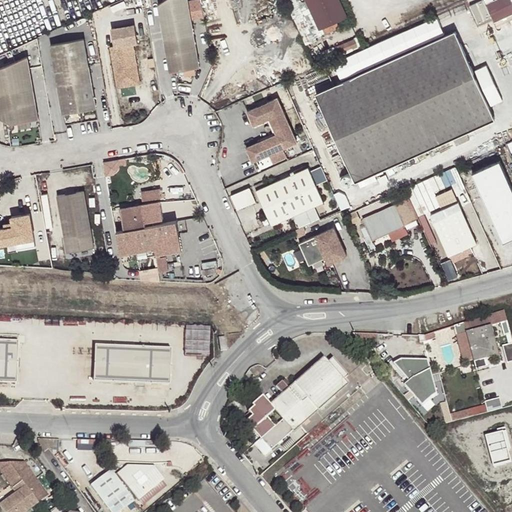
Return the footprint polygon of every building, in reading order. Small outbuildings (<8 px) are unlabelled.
[(169,0),(160,6),(172,74),(202,69),(189,0),(169,0)] [(305,0),(317,27),(346,14),(340,0),(305,0)] [(511,4),(510,0),(496,0),(486,4),(494,22),(511,13),(511,4)] [(118,79),(140,76),(134,44),(139,43),(136,25),(113,29),(116,47),(112,47),(118,79)] [(316,94),(355,182),(494,119),(455,31),(316,94)] [(53,44),(65,113),(98,107),(86,39),(53,44)] [(14,124),(40,119),(29,57),(0,69),(0,110),(6,110),(8,121),(14,124)] [(118,79),(119,88),(141,84),(140,76),(118,79)] [(254,162),(298,142),(278,98),(248,111),(255,126),(270,119),(277,134),(247,148),(254,162)] [(123,159),(106,161),(108,174),(124,172),(123,159)] [(257,191),(272,226),(325,202),(309,167),(257,191)] [(59,197),(69,252),(95,248),(85,192),(59,197)] [(164,201),(122,208),(126,229),(167,222),(164,201)] [(406,226),(397,204),(363,219),(371,236),(365,238),(372,252),(377,249),(373,241),(406,226)] [(463,208),(434,221),(451,256),(479,243),(463,208)] [(18,249),(37,246),(31,214),(13,217),(14,227),(0,229),(0,245),(17,242),(18,249)] [(156,255),(182,250),(177,220),(167,222),(151,225),(155,248),(156,255)] [(121,254),(155,248),(151,225),(126,229),(117,231),(121,254)] [(348,255),(335,227),(300,242),(310,265),(326,257),(329,264),(348,255)] [(454,259),(446,263),(455,279),(463,275),(454,259)] [(464,324),(474,360),(485,357),(486,360),(500,356),(488,316),(464,324)] [(225,337),(218,338),(220,351),(227,350),(225,337)] [(18,343),(0,342),(0,383),(16,385),(18,343)] [(96,348),(95,384),(169,385),(170,350),(96,348)] [(282,392),(269,402),(291,429),(345,384),(342,380),(348,375),(333,357),(327,362),(323,358),(288,386),(280,377),(274,382),(282,392)] [(401,381),(415,399),(424,392),(408,374),(401,381)] [(245,418),(269,448),(291,429),(269,402),(261,393),(250,403),(252,405),(247,409),(250,413),(245,418)] [(446,422),(503,409),(501,400),(444,413),(446,422)] [(484,433),(489,466),(511,463),(507,430),(484,433)] [(24,463),(0,463),(0,470),(16,493),(0,505),(4,511),(26,511),(48,496),(24,463)] [(117,475),(137,499),(139,501),(146,495),(162,481),(165,479),(156,467),(128,467),(117,475)] [(110,511),(118,511),(133,502),(115,476),(111,470),(91,485),(110,511)] [(115,476),(133,502),(137,499),(117,475),(115,476)] [(162,481),(146,495),(150,499),(165,485),(162,481)]
